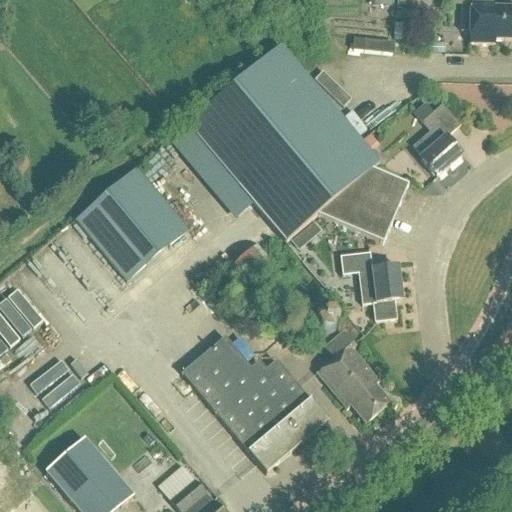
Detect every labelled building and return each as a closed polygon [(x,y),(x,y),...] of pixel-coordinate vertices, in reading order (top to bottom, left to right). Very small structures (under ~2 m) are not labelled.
[(494,45),(511,45),(511,13),(493,13),(493,8),(469,7),(469,12),(460,11),(460,36),(468,36),(468,49),(494,49),(494,45)] [(285,247),(316,221),(382,249),(407,190),(371,175),(378,169),(279,52),(186,131),(252,208),(285,247)] [(419,164),(435,184),(461,162),(445,143),(459,131),(441,110),(428,121),(437,131),(412,152),(421,162),(419,164)] [(75,226),(126,287),(188,236),(135,174),(75,226)] [(258,248),(226,275),(256,312),(288,285),(258,248)] [(372,310),(374,327),(395,325),(393,307),(401,306),(397,272),(371,275),(369,258),(339,262),(341,280),(357,279),(361,311),(372,310)] [(0,304),(0,359),(42,323),(15,292),(0,304)] [(350,411),(364,429),(388,408),(374,390),(378,387),(350,354),(354,351),(343,337),(323,353),(333,365),(316,379),(346,414),(350,411)] [(265,375),(258,367),(244,379),(218,348),(181,379),(247,458),(247,459),(265,480),(327,427),(309,406),(275,366),(265,375)] [(31,392),(47,413),(79,387),(63,367),(31,392)] [(45,478),(73,511),(119,511),(131,502),(83,446),(45,478)] [(194,486),(169,507),(173,511),(216,511),(211,506),(194,486)]
